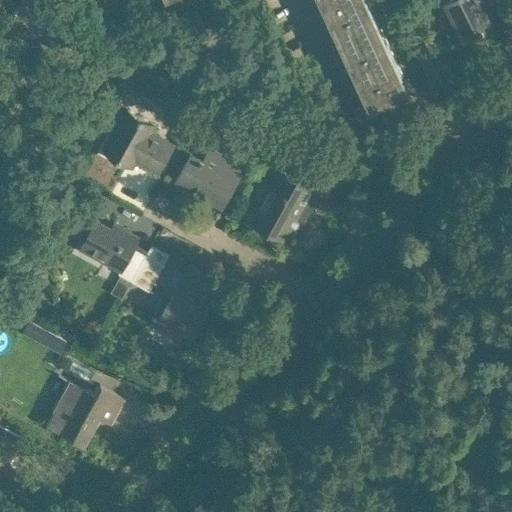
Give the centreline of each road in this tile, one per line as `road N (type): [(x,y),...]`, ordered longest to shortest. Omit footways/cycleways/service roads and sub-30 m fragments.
road 1 (residential): [(116,511),(318,293)]
road 2 (residential): [(318,293),(511,96)]
road 3 (residential): [(318,293),(148,201)]
road 4 (residential): [(350,115),(297,0)]
